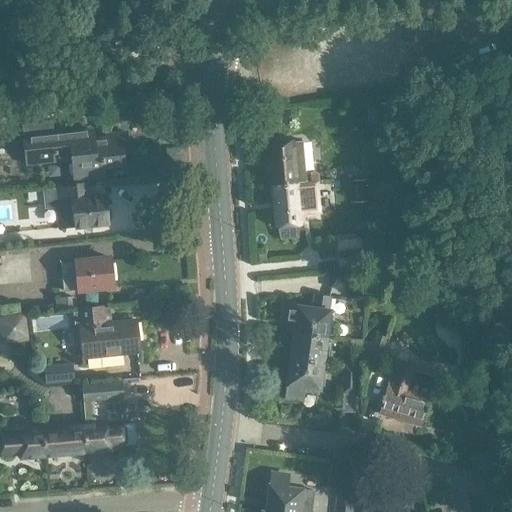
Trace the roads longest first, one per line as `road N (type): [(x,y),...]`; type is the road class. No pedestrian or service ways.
road 1 (secondary): [(218,417),(224,311),(206,0)]
road 2 (residential): [(475,511),(469,489),(442,462),(218,417)]
road 3 (residential): [(0,509),(208,490)]
